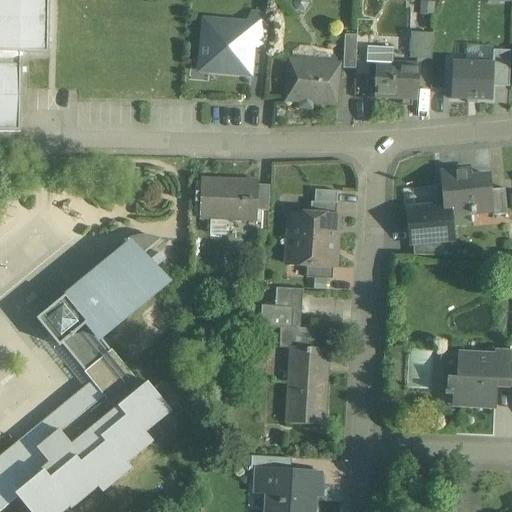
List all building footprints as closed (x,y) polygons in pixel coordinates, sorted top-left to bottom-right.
[(0,0),(0,134),(18,135),(18,131),(19,131),(19,118),(20,118),(21,75),(26,75),(26,69),(21,69),(21,53),(47,53),(48,35),(51,35),(52,6),(48,6),(48,0),(0,0)] [(267,24),(268,14),(254,13),(246,22),(255,23),(267,24)] [(253,47),(255,23),(246,22),(202,19),(198,72),(251,77),(253,47)] [(265,48),(267,24),(255,23),(253,47),(265,48)] [(418,35),(418,38),(417,59),(431,60),(432,36),(418,35)] [(344,36),(344,39),(343,69),(355,70),(356,37),(356,36),(344,36)] [(417,100),(418,75),(418,74),(418,66),(392,64),(392,50),(368,48),(367,64),(376,64),(375,98),(417,100)] [(289,60),(288,68),(288,69),(285,102),(336,106),(340,65),(339,64),(289,60)] [(495,62),(453,60),(451,99),(493,101),(495,62)] [(444,210),(451,209),(452,217),(492,213),(493,213),(491,191),(489,176),(471,178),(471,171),(440,174),(443,207),(444,210)] [(258,183),(202,180),(200,219),(256,222),(256,211),(257,186),(258,183)] [(268,212),(269,187),(257,186),(256,211),(268,212)] [(504,190),(491,191),(493,213),(492,213),(492,217),(507,215),(504,190)] [(315,191),(314,203),(336,204),(337,192),(315,191)] [(311,203),(310,215),(336,216),(336,204),(314,203),(311,203)] [(444,210),(443,207),(407,211),(410,244),(413,244),(440,241),(454,240),(453,226),(452,217),(451,209),(444,210)] [(288,240),(336,242),(338,216),(336,216),(310,215),(290,214),(288,240)] [(112,251),(105,258),(100,265),(95,272),(92,279),(92,280),(68,299),(66,297),(37,320),(59,348),(62,345),(85,373),(93,383),(0,459),(0,511),(18,497),(30,511),(63,511),(70,507),(71,509),(98,487),(103,493),(130,470),(126,465),(152,443),(144,434),(170,413),(147,385),(142,390),(99,338),(164,284),(142,257),(161,241),(155,239),(147,237),(139,238),(131,239),(123,243),(120,245),(112,251)] [(336,242),(288,240),(287,265),(307,267),(332,268),(334,268),(336,242)] [(413,244),(414,256),(441,257),(440,241),(413,244)] [(307,267),(306,278),(332,280),(332,268),(307,267)] [(276,289),(275,307),(301,308),(302,291),(276,289)] [(314,349),(315,330),(300,329),(301,308),(275,307),(261,306),(260,327),(280,328),(279,349),(289,349),(285,424),(325,426),(329,350),(314,349)] [(509,388),(511,352),(495,351),(495,355),(497,355),(496,387),(509,388)] [(452,396),(452,407),(495,409),(496,387),(497,355),(495,355),(459,353),(458,379),(447,378),(447,392),(445,392),(445,396),(452,396)] [(251,470),(256,470),(291,472),(291,459),(252,457),(251,470)] [(322,491),(323,474),(291,472),(256,470),(255,493),(267,494),(266,511),(313,511),(314,491),(322,491)]
